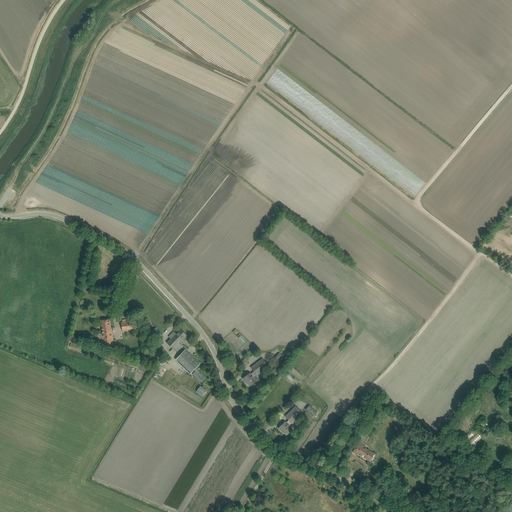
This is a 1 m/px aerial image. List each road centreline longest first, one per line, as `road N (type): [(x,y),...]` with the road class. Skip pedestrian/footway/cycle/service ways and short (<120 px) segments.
road 1 (unclassified): [(390,511),(275,451),(245,422),(209,343),(122,249),(58,216),(0,216)]
road 2 (track): [(511,85),(416,203),(511,274)]
road 3 (track): [(116,0),(74,49),(10,189)]
